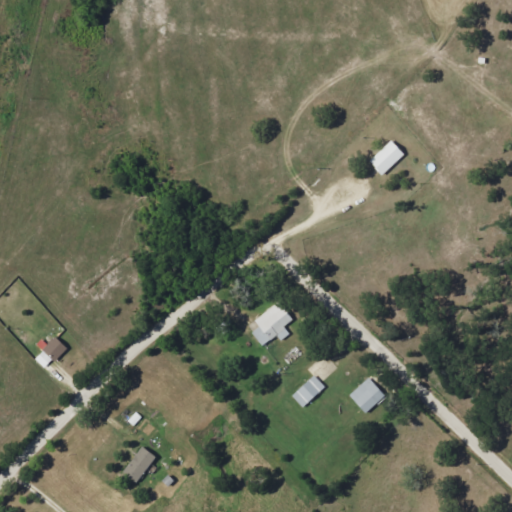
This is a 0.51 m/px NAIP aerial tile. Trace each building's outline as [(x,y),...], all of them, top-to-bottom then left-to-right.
[(404,155),(391,141),(369,162),(382,176),(404,155)] [(254,320),(259,327),(251,333),(262,347),(277,336),(280,341),(289,334),(284,327),(293,320),(279,302),(254,320)] [(42,349),(53,362),(67,350),(56,337),(42,349)] [(365,414),(385,396),(368,378),(349,396),(365,414)] [(137,484),(155,457),(141,447),(122,474),(137,484)]
